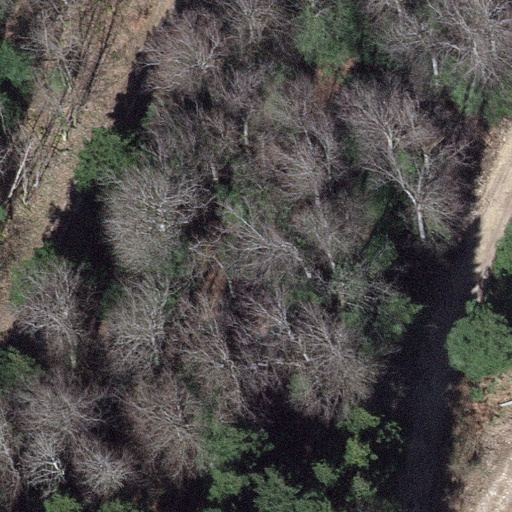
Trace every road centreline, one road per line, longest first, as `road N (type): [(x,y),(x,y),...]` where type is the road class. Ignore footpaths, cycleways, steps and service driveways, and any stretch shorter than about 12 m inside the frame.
road 1 (track): [(0,297),(157,0)]
road 2 (track): [(511,192),(452,320),(419,511)]
